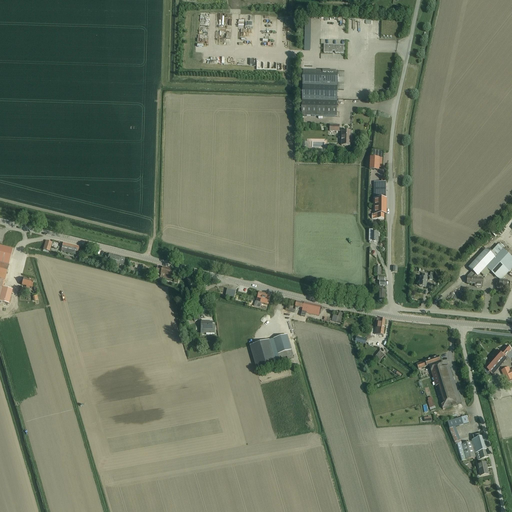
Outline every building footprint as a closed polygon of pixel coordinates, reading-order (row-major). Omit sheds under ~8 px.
[(344,45),(324,45),(324,53),(332,53),(332,51),(335,51),(335,53),(343,53),(343,52),(344,45)] [(303,94),(302,101),(337,102),(337,100),(337,95),(338,72),(303,71),(303,77),(303,94)] [(302,103),(302,116),(337,117),(337,103),(337,102),(302,101),(302,102),(302,103)] [(342,131),(342,145),(350,146),(350,143),(353,143),(353,138),(353,136),(351,135),(351,131),(342,131)] [(370,169),(379,170),(380,158),(373,157),(371,157),(370,169)] [(374,214),(372,214),(372,219),(374,219),(384,219),(384,214),(385,214),(386,214),(387,214),(387,199),(387,198),(386,198),(386,182),(381,182),(380,182),(374,182),(374,198),(374,214)] [(370,230),(370,241),(372,242),(378,242),(379,233),(377,233),(377,231),(374,231),(374,232),(372,232),(373,230),(370,230)] [(49,252),(52,242),(46,241),(43,250),(49,252)] [(76,255),(76,254),(77,251),(78,251),(79,246),(63,242),(61,251),(76,255)] [(0,301),(9,304),(13,290),(3,287),(13,249),(0,245),(0,301)] [(469,263),(467,266),(469,268),(472,271),(467,277),(468,279),(468,284),(476,285),(476,287),(482,288),(483,279),(475,278),(477,276),(478,276),(481,273),(486,268),(490,271),(496,277),(501,280),(511,268),(511,257),(498,245),(490,253),(488,251),(486,249),(471,265),(469,263)] [(106,253),(104,260),(111,262),(120,265),(123,265),(125,258),(106,253)] [(172,280),(175,270),(163,267),(163,268),(158,267),(156,272),(161,273),(160,277),(172,280)] [(34,281),(24,278),(22,285),(27,286),(26,289),(28,289),(29,287),(32,288),(34,281)] [(234,298),(236,291),(227,289),(226,296),(234,298)] [(262,303),(268,304),(271,295),(259,292),(257,301),(257,302),(255,301),(254,306),(260,307),(260,306),(261,306),(262,303)] [(301,315),(305,316),(306,316),(306,313),(319,316),(322,306),(305,302),(304,303),(297,301),(296,307),(303,309),(301,315)] [(199,312),(195,313),(196,314),(198,320),(201,319),(201,317),(204,316),(202,311),(199,312)] [(340,323),(341,320),(342,317),(343,313),(339,312),(338,316),(333,315),(332,321),(340,323)] [(375,325),(374,327),(376,327),(375,335),(384,336),(386,319),(377,318),(376,325),(375,325)] [(213,322),(201,322),(201,329),(201,333),(206,333),(208,334),(213,334),(215,334),(215,325),(213,325),(213,322)] [(274,339),(280,359),(287,357),(288,360),(294,358),(287,335),(274,339)] [(274,339),(269,340),(276,362),(280,361),(280,359),(274,339)] [(250,346),(257,370),(276,364),(276,362),(269,340),(250,346)] [(484,367),(481,369),(487,374),(488,375),(490,373),(491,373),(505,357),(511,349),(507,345),(500,353),(497,350),(483,366),(484,367)] [(380,351),(373,359),(379,363),(381,360),(385,355),(380,351)] [(443,409),(461,403),(449,366),(443,368),(439,357),(416,364),(418,369),(429,366),(432,375),(436,386),(438,386),(444,404),(442,404),(443,409)] [(509,367),(501,371),(506,383),(511,380),(511,369),(510,370),(509,367)] [(449,429),(455,443),(456,444),(457,445),(460,456),(462,461),(476,457),(471,442),(462,445),(461,440),(460,441),(455,427),(469,424),(466,416),(447,422),(449,429)] [(482,434),(478,435),(473,436),(474,440),(472,440),(478,461),(489,458),(482,434)] [(481,476),(489,474),(486,463),(478,464),(481,476)]
